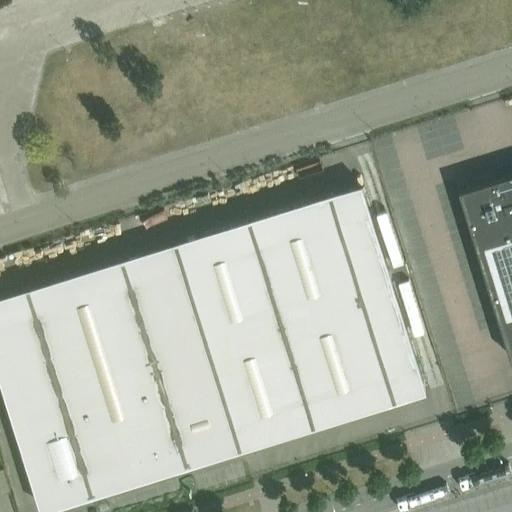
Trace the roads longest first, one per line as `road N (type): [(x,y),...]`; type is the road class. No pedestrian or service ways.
road 1 (unclassified): [(0,232),(511,72)]
road 2 (unclassified): [(336,511),(511,457)]
